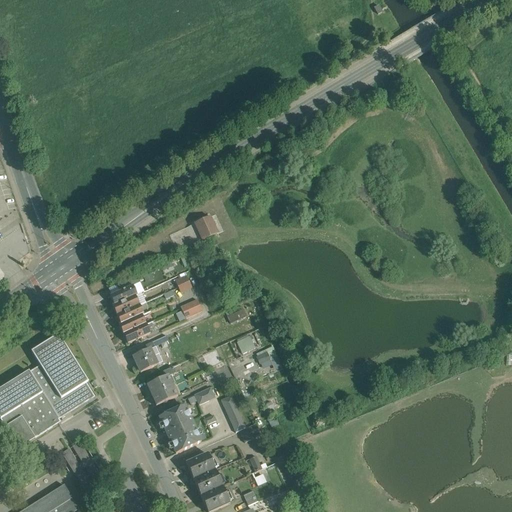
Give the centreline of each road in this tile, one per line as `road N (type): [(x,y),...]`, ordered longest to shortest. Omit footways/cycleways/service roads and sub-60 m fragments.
road 1 (tertiary): [(60,267),(233,150),(489,0)]
road 2 (residential): [(60,267),(180,511)]
road 3 (tertiary): [(6,125),(60,267)]
